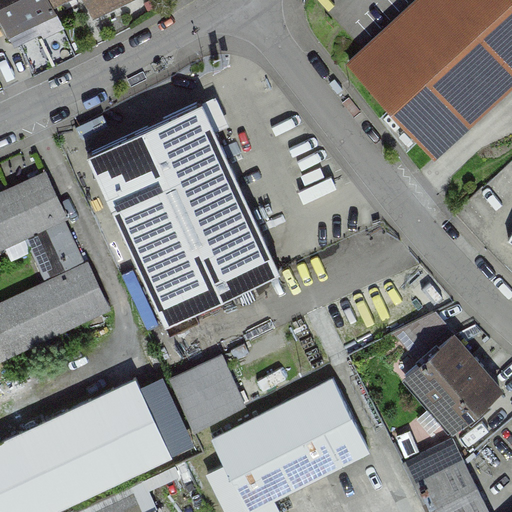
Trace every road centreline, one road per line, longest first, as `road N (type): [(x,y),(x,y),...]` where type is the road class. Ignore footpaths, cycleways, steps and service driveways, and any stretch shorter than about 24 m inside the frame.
road 1 (residential): [(250,0),(349,137),(511,319)]
road 2 (residential): [(0,122),(220,0)]
